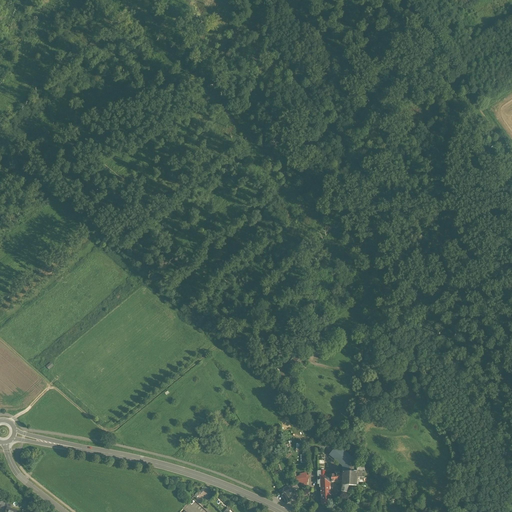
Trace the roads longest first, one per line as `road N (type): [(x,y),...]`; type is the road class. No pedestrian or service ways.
road 1 (tertiary): [(13,434),(177,469),(283,511)]
road 2 (track): [(219,344),(111,433),(52,384),(9,422)]
road 3 (track): [(482,230),(351,66)]
road 4 (track): [(511,156),(411,9)]
road 5 (track): [(321,347),(310,359),(356,382),(347,436),(294,436)]
